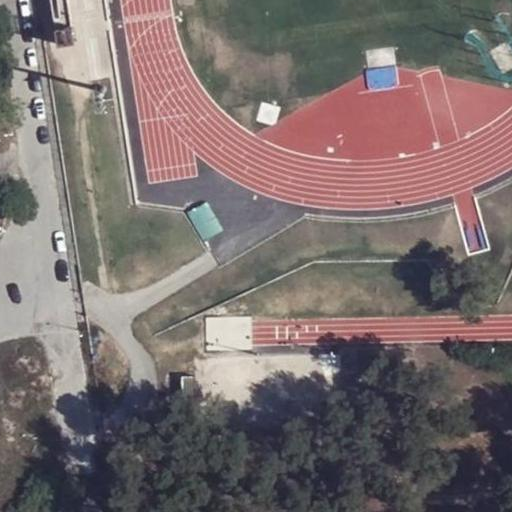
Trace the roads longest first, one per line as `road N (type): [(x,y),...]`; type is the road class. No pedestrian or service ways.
road 1 (residential): [(94,480),(83,466),(40,216)]
road 2 (residential): [(40,216),(8,0)]
